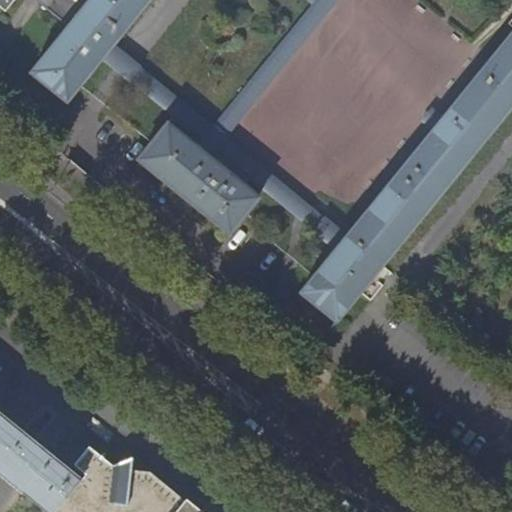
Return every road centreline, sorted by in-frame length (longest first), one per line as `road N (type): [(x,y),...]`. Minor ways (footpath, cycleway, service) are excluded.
road 1 (primary): [(416,511),(0,176)]
road 2 (primary): [(0,227),(341,511)]
